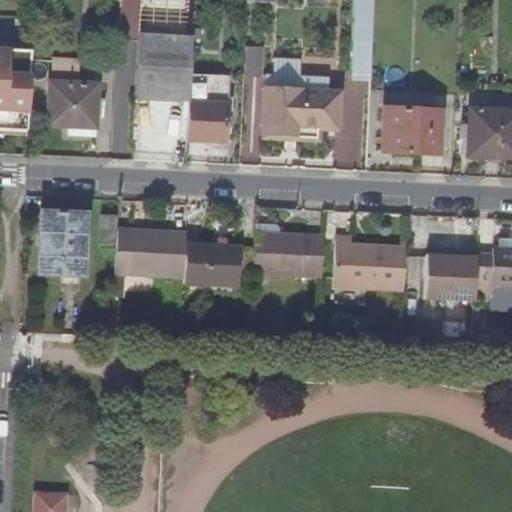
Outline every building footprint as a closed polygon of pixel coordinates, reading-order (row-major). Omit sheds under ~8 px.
[(0,0),(0,9),(22,10),(22,0),(0,0)] [(122,0),(120,43),(134,44),(137,0),(122,0)] [(372,0),(354,0),(353,80),(370,83),(372,0)] [(191,41),(137,38),(134,100),(189,104),(190,79),(191,41)] [(260,49),(243,48),(242,77),(259,78),(260,49)] [(302,91),(303,78),(301,78),(302,61),(276,59),(274,77),(266,76),(265,90),(302,91)] [(331,80),(303,77),(303,78),(302,91),(300,130),(338,133),(341,94),(330,93),(331,80)] [(227,81),(190,79),(189,104),(187,143),(224,145),(225,130),(227,101),(227,81)] [(97,85),(51,82),(48,124),(69,126),(68,136),(94,138),(97,85)] [(262,128),(300,130),(302,91),(265,90),(262,128)] [(441,111),(384,108),(381,152),(439,156),(441,111)] [(511,161),(511,112),(468,110),(466,158),(484,159),(486,163),(498,164),(500,160),(511,161)] [(83,215),(37,213),(35,274),(81,276),(83,215)] [(117,229),(117,216),(99,215),(98,243),(116,245),(117,229)] [(116,245),(115,277),(184,280),(186,246),(186,232),(144,230),(144,234),(134,233),(135,229),(117,229),(116,245)] [(323,233),(255,229),(253,277),(321,280),(323,233)] [(403,292),(405,247),(351,244),(351,237),(334,237),(331,288),(403,292)] [(184,280),(184,285),(241,289),(242,249),(186,246),(184,280)] [(490,254),(475,254),(475,258),(473,299),(489,300),(490,288),(511,289),(511,248),(491,247),(490,254)] [(473,299),(475,258),(423,256),(422,298),(473,300),(473,299)] [(379,350),(397,350),(398,335),(380,335),(379,350)] [(64,511),(65,496),(35,495),(34,511),(64,511)] [(77,511),(78,497),(65,496),(64,511),(77,511)]
